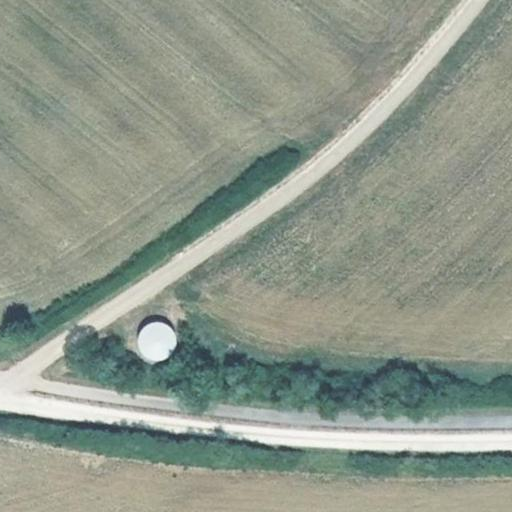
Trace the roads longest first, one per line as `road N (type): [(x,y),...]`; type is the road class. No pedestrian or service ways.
road 1 (track): [(0,382),(286,189),(397,98),(477,0)]
road 2 (track): [(511,438),(295,436),(0,401)]
